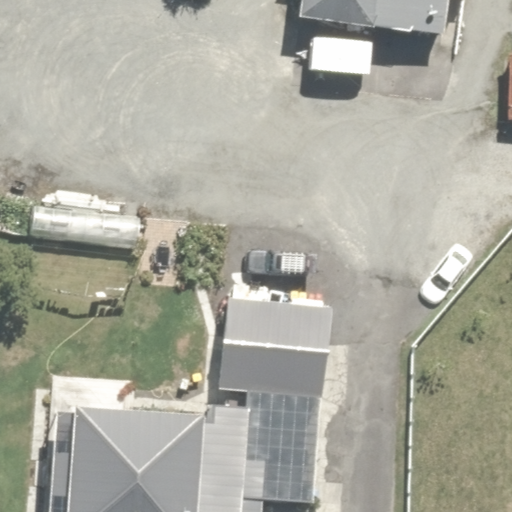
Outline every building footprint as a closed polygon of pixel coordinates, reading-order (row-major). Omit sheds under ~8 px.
[(299,0),(297,22),(443,38),(445,0),(299,0)] [(511,57),(503,58),(504,124),(511,124),(511,57)] [(226,306),(220,389),(323,396),(328,313),(226,306)] [(238,501),(318,505),(323,401),(243,396),(242,415),(238,501)] [(51,511),(237,511),(238,501),(242,415),(55,409),(51,511)]
